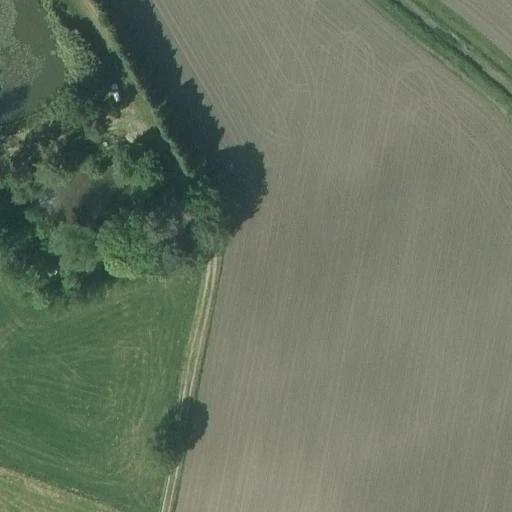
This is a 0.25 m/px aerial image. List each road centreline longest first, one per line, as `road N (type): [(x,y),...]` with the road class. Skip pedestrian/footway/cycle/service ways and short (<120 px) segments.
road 1 (track): [(163,511),(209,246),(134,121),(16,159),(0,156)]
road 2 (track): [(134,121),(62,0)]
